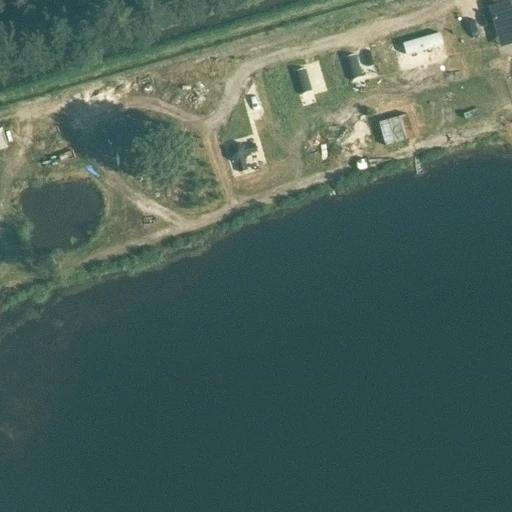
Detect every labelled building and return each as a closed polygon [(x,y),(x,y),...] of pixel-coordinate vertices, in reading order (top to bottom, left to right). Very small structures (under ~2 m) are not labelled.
[(511,0),(491,0),(494,7),(490,8),(497,34),(511,29),(511,0)] [(433,11),(395,17),(397,30),(436,24),(433,11)] [(356,55),(344,59),(350,81),(363,78),(356,55)] [(306,69),(293,73),(300,96),(312,92),(306,69)] [(232,146),(229,153),(231,160),(237,164),(240,173),(248,171),(245,161),(248,156),(258,153),(255,145),(246,148),(240,144),(232,146)]
